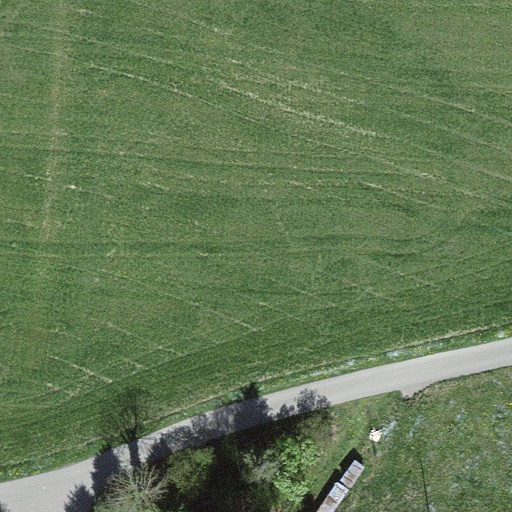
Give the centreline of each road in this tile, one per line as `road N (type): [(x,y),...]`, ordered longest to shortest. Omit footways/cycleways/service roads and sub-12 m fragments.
road 1 (track): [(511,350),(296,400),(0,495)]
road 2 (track): [(380,382),(334,461),(290,511)]
